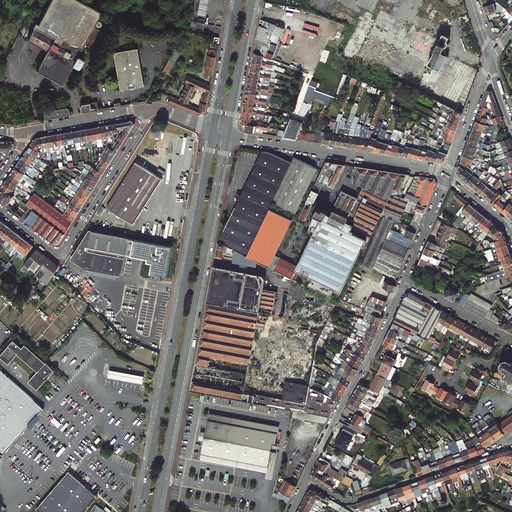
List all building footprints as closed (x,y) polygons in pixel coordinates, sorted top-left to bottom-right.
[(36,69),(62,83),(73,63),(78,66),(83,56),(78,53),(82,47),(85,48),(87,55),(92,58),(95,53),(93,50),(83,44),(84,42),(92,47),(104,25),(96,21),(101,10),(82,0),(49,0),(38,22),(36,20),(33,25),(34,26),(27,39),(46,49),(36,69)] [(497,1),(483,6),(486,13),(496,10),(497,12),(501,10),(511,20),(511,19),(511,15),(506,9),(497,1)] [(481,53),(464,4),(454,7),(457,18),(462,33),(461,33),(462,36),(463,37),(467,50),(474,53),(481,53)] [(268,29),(270,22),(260,19),(259,25),(268,29)] [(254,52),(272,59),(281,33),(279,32),(280,31),(278,31),(280,26),(279,26),(270,22),(268,29),(259,25),(254,52)] [(463,114),(479,72),(443,53),(446,46),(447,47),(449,43),(447,42),(450,37),(444,34),(441,40),(415,87),(414,89),(445,104),(463,114)] [(135,87),(137,86),(143,85),(142,82),(136,48),(112,52),(119,90),(120,89),(127,88),(130,87),(130,89),(133,88),(132,87),(135,86),(135,87)] [(254,52),(253,60),(274,64),(275,65),(276,63),(273,62),(274,60),(272,59),(254,52)] [(212,76),(215,57),(207,56),(204,74),(212,76)] [(174,62),(169,59),(162,71),(167,74),(174,62)] [(251,67),(272,71),(273,67),(277,68),(277,65),(275,65),(274,64),(253,60),(251,67)] [(251,67),(250,72),(271,76),(273,77),(274,74),(272,73),(272,71),(251,67)] [(249,79),(270,83),(271,79),(275,80),(276,78),(273,77),(271,76),(250,72),(249,79)] [(179,99),(171,96),(168,102),(198,115),(205,111),(210,86),(188,77),(185,83),(187,84),(179,99)] [(316,89),(332,95),(338,98),(346,79),(342,77),(337,88),(318,81),(318,83),(314,82),(311,82),(310,85),(316,87),(316,89)] [(249,79),(248,85),(271,90),(272,86),(270,85),(270,83),(249,79)] [(247,91),(268,95),(268,92),(271,92),(271,90),(248,85),(247,91)] [(329,104),(332,95),(316,89),(316,87),(310,85),(305,100),(311,102),(312,99),(315,100),(316,97),(327,101),(326,103),(329,104)] [(491,106),(489,107),(490,108),(490,109),(497,106),(491,90),(488,90),(482,105),(486,107),(488,102),(490,102),(491,106)] [(247,91),(246,97),(266,101),(269,102),(270,98),(267,98),(268,95),(247,91)] [(244,104),(259,106),(265,108),(266,104),(269,105),(269,102),(266,101),(246,97),(244,104)] [(79,107),(80,113),(105,108),(104,100),(81,104),(79,107)] [(244,104),(243,110),(264,114),(265,110),(258,109),(259,106),(244,104)] [(463,114),(445,104),(442,110),(443,110),(443,109),(445,110),(444,111),(461,119),(463,114)] [(484,117),(488,108),(486,107),(482,105),(478,115),(484,117)] [(501,115),(497,106),(490,109),(490,108),(488,108),(490,113),(493,111),(495,117),(501,115)] [(44,119),(71,114),(71,111),(69,112),(68,109),(66,107),(43,111),(44,119)] [(242,116),(256,119),(257,116),(270,118),(271,115),(267,114),(264,114),(243,110),(242,116)] [(461,119),(444,111),(443,114),(447,116),(446,118),(459,125),(461,119)] [(487,118),(484,117),(478,115),(476,120),(490,126),(490,124),(486,122),(488,118),(487,118)] [(497,123),(503,121),(501,115),(495,117),(492,118),(491,119),(490,119),(490,122),(493,121),(493,122),(490,124),(490,126),(497,123)] [(256,121),(256,119),(242,116),(241,122),(242,123),(247,124),(268,127),(270,128),(271,124),(262,123),(262,122),(256,121)] [(440,116),(438,121),(457,130),(459,125),(446,118),(441,116),(440,116)] [(286,131),(284,137),(297,139),(300,132),(303,123),(291,118),(290,119),(288,125),(286,131)] [(318,142),(331,144),(334,126),(334,125),(336,121),(336,120),(332,118),(330,124),(331,124),(330,133),(326,132),(324,136),(321,134),(318,142)] [(367,150),(373,151),(382,127),(384,122),(379,119),(374,133),(373,135),(367,150)] [(483,130),(482,132),(484,132),(487,133),(487,132),(493,134),(496,128),(498,127),(497,123),(490,126),(476,120),(474,127),(483,130)] [(124,127),(130,131),(134,124),(132,121),(117,123),(119,132),(119,133),(121,129),(122,131),(124,127)] [(336,121),(334,125),(334,126),(331,144),(336,145),(339,126),(341,123),(336,121)] [(436,126),(455,135),(457,130),(438,121),(436,126)] [(336,145),(342,146),(345,127),(346,124),(341,123),(339,126),(336,145)] [(357,149),(360,130),(361,125),(357,123),(355,129),(352,148),(357,149)] [(248,131),(263,134),(264,130),(267,130),(268,127),(247,124),(245,131),(248,131)] [(346,124),(345,127),(342,146),(347,147),(350,128),(351,125),(346,124)] [(113,133),(111,125),(105,126),(107,139),(111,138),(111,141),(113,138),(113,133)] [(105,126),(100,127),(102,142),(108,141),(107,139),(105,126)] [(435,132),(440,135),(445,137),(452,141),(455,135),(436,126),(433,132),(435,132)] [(100,127),(94,128),(97,143),(102,142),(100,127)] [(126,137),(130,131),(124,127),(122,131),(121,129),(119,133),(126,137)] [(379,152),(387,133),(388,129),(382,127),(373,151),(379,152)] [(472,132),(482,136),(484,132),(482,132),(483,130),(474,127),(472,132)] [(97,143),(94,128),(89,129),(91,144),(97,143)] [(347,147),(352,148),(355,129),(350,128),(347,147)] [(81,146),(87,145),(84,129),(78,130),(81,146)] [(81,146),(78,130),(73,131),(75,147),(76,150),(77,149),(77,147),(81,146)] [(357,149),(362,150),(365,135),(366,135),(367,133),(365,132),(365,131),(360,130),(357,149)] [(73,131),(67,132),(70,148),(75,147),(73,131)] [(362,150),(367,150),(373,135),(374,133),(365,131),(365,132),(367,133),(366,135),(365,135),(362,150)] [(404,134),(402,138),(396,155),(402,156),(409,137),(411,132),(409,131),(407,135),(404,134)] [(424,145),(419,159),(424,159),(430,144),(435,132),(433,132),(432,131),(428,143),(427,145),(424,144),(424,145)] [(70,148),(67,132),(62,133),(65,148),(66,148),(66,153),(67,155),(71,154),(70,148)] [(470,137),(479,141),(480,138),(483,139),(484,137),(482,136),(472,132),(470,137)] [(64,154),(66,153),(66,148),(65,148),(62,133),(56,134),(59,149),(60,149),(63,149),(64,154)] [(126,137),(119,133),(115,139),(122,144),(126,137)] [(392,135),(387,133),(379,152),(385,153),(392,135)] [(385,153),(391,154),(397,136),(399,137),(401,138),(402,138),(404,134),(401,133),(400,136),(393,133),(392,135),(385,153)] [(50,150),(54,149),(52,135),(46,136),(49,151),(49,152),(51,152),(50,150)] [(49,151),(46,136),(40,137),(42,146),(42,148),(43,153),(45,153),(46,152),(46,151),(49,151)] [(396,155),(402,138),(401,138),(399,137),(397,136),(391,154),(396,155)] [(412,138),(409,137),(402,156),(407,157),(414,139),(415,137),(413,136),(412,138)] [(42,146),(40,137),(38,138),(35,140),(28,150),(40,159),(45,153),(43,153),(40,152),(37,151),(40,146),(42,146)] [(445,160),(452,141),(445,137),(443,143),(445,144),(442,152),(440,151),(436,161),(441,162),(445,160)] [(468,143),(481,148),(482,144),(487,146),(488,145),(483,143),(479,141),(470,137),(468,143)] [(511,142),(510,137),(490,146),(491,148),(496,146),(501,144),(502,147),(511,143),(511,142)] [(122,144),(115,139),(111,146),(118,150),(122,144)] [(414,139),(407,157),(413,158),(419,143),(419,141),(414,139)] [(424,159),(430,160),(435,148),(438,140),(435,139),(432,145),(430,144),(424,159)] [(3,152),(0,157),(3,159),(13,145),(12,141),(5,141),(4,152),(3,152)] [(413,158),(419,159),(424,145),(419,143),(413,158)] [(490,152),(481,148),(468,143),(465,149),(475,153),(476,150),(484,153),(485,153),(488,154),(488,158),(488,159),(489,159),(491,157),(490,152)] [(511,143),(502,147),(497,149),(491,152),(492,154),(498,152),(504,150),(505,153),(511,149),(511,143)] [(118,150),(111,146),(108,144),(107,145),(103,146),(104,151),(114,157),(118,150)] [(436,161),(440,151),(440,150),(435,148),(430,160),(436,161)] [(479,155),(475,153),(465,149),(463,155),(482,162),(483,159),(478,157),(479,155)] [(511,149),(505,153),(499,155),(497,156),(497,157),(502,156),(503,160),(511,156),(511,149)] [(28,150),(24,155),(34,161),(35,160),(38,162),(38,161),(40,159),(28,150)] [(114,157),(104,151),(103,153),(101,156),(110,162),(114,157)] [(292,163),(270,153),(262,152),(218,242),(235,250),(246,256),(272,203),(295,215),(317,169),(294,158),(292,163)] [(34,161),(24,155),(22,158),(38,170),(39,171),(41,168),(38,166),(37,167),(36,166),(38,164),(39,165),(40,163),(38,162),(35,160),(34,161)] [(483,162),(482,162),(463,155),(461,160),(468,163),(470,164),(473,165),(475,166),(477,166),(478,163),(482,165),(483,162)] [(110,162),(101,156),(100,158),(97,162),(107,167),(110,162)] [(511,156),(503,160),(505,163),(500,164),(497,166),(497,168),(499,167),(501,166),(505,164),(511,161),(511,156)] [(38,170),(22,158),(19,163),(31,172),(35,174),(38,170)] [(460,177),(465,170),(464,169),(468,163),(461,160),(457,172),(457,175),(460,177)] [(162,178),(136,161),(106,207),(133,224),(162,178)] [(334,188),(345,164),(326,161),(326,162),(315,184),(322,188),(324,183),(334,188)] [(502,172),(503,172),(511,168),(511,161),(505,164),(507,168),(503,170),(501,171),(502,172)] [(107,167),(97,162),(95,165),(95,162),(91,165),(104,173),(107,167)] [(19,163),(16,167),(32,179),(35,174),(31,172),(19,163)] [(104,173),(91,165),(90,164),(87,168),(101,177),(104,173)] [(469,166),(465,170),(460,177),(464,180),(470,172),(472,169),(471,168),(473,165),(470,164),(469,165),(470,166),(469,167),(469,166)] [(293,220),(295,215),(272,203),(246,256),(257,261),(337,301),(338,302),(367,240),(369,240),(382,214),(390,197),(401,174),(355,166),(353,173),(355,174),(354,175),(354,182),(363,187),(358,198),(342,191),(331,214),(327,212),(328,211),(324,209),(323,211),(318,209),(306,233),(312,236),(298,265),(276,254),(292,220),(293,220)] [(32,179),(16,167),(13,171),(27,182),(29,180),(34,184),(36,181),(34,180),(32,179)] [(101,177),(87,168),(84,173),(98,181),(101,177)] [(471,173),(470,172),(464,180),(467,183),(477,171),(476,170),(475,171),(473,170),(471,173)] [(471,186),(478,178),(477,177),(479,174),(481,172),(478,170),(477,171),(467,183),(471,186)] [(471,186),(476,189),(485,179),(483,177),(485,175),(488,171),(485,170),(481,175),(478,178),(471,186)] [(13,171),(11,174),(24,184),(27,186),(29,183),(27,182),(13,171)] [(84,173),(81,177),(95,186),(98,181),(84,173)] [(485,179),(476,189),(480,193),(490,181),(488,180),(492,176),(489,173),(487,176),(485,179)] [(511,173),(510,175),(511,177),(507,179),(502,181),(502,183),(503,184),(511,180),(511,173)] [(11,174),(8,178),(20,187),(21,188),(24,184),(11,174)] [(406,181),(408,179),(409,179),(410,176),(409,175),(401,174),(390,197),(395,199),(396,198),(400,199),(401,197),(397,195),(399,191),(405,181),(406,181)] [(492,183),(490,181),(480,193),(485,197),(501,179),(499,175),(496,178),(492,183)] [(95,186),(81,177),(81,176),(78,180),(93,190),(95,186)] [(414,180),(408,193),(412,195),(419,179),(420,177),(418,176),(416,176),(415,176),(414,180)] [(405,199),(401,197),(400,199),(396,198),(395,199),(390,197),(382,214),(394,220),(399,222),(403,214),(407,206),(410,200),(427,207),(436,183),(435,179),(420,177),(419,179),(412,195),(408,193),(405,199)] [(5,183),(13,188),(17,191),(20,187),(8,178),(5,183)] [(494,205),(506,190),(505,189),(504,186),(499,192),(498,191),(497,192),(496,191),(502,183),(502,181),(501,179),(485,197),(494,205)] [(93,190),(78,180),(75,184),(90,194),(93,190)] [(511,180),(503,184),(504,186),(505,189),(507,188),(508,188),(507,185),(511,184),(511,183),(511,180)] [(12,190),(13,188),(5,183),(2,187),(4,188),(14,196),(16,193),(12,190)] [(499,192),(504,186),(503,184),(502,183),(496,191),(497,192),(498,191),(499,192)] [(90,194),(75,184),(74,186),(75,187),(74,189),(87,198),(90,194)] [(14,196),(4,188),(0,193),(0,200),(7,206),(14,196)] [(84,203),(87,198),(74,189),(73,189),(72,190),(73,191),(71,194),(84,203)] [(503,211),(507,206),(504,203),(505,202),(505,203),(507,200),(506,198),(510,193),(506,190),(494,205),(503,211)] [(319,194),(312,191),(299,217),(299,218),(305,221),(319,194)] [(56,208),(43,198),(34,193),(32,196),(29,200),(26,205),(35,211),(39,214),(45,218),(65,233),(73,220),(58,209),(56,208)] [(69,198),(82,207),(84,203),(71,194),(70,195),(71,196),(69,198)] [(454,198),(463,206),(466,208),(459,216),(451,226),(453,227),(457,228),(462,222),(464,219),(474,207),(458,194),(454,198)] [(66,196),(63,201),(79,211),(82,207),(69,198),(66,196)] [(57,202),(61,205),(76,216),(79,211),(63,201),(60,198),(57,202)] [(507,215),(511,208),(511,199),(507,206),(503,211),(507,215)] [(410,200),(407,206),(416,210),(416,212),(411,222),(420,225),(427,207),(410,200)] [(56,208),(58,209),(73,220),(76,216),(61,205),(59,207),(57,205),(56,208)] [(466,208),(463,206),(457,214),(459,216),(466,208)] [(466,226),(467,225),(478,211),(474,207),(464,219),(466,221),(464,224),(466,226)] [(39,214),(35,211),(27,222),(31,225),(39,214)] [(478,211),(467,225),(471,228),(482,214),(478,211)] [(45,218),(39,214),(31,225),(37,229),(45,218)] [(369,240),(359,262),(396,280),(409,249),(384,238),(394,220),(382,214),(369,240)] [(471,228),(475,231),(487,218),(482,214),(471,228)] [(65,233),(45,218),(37,229),(55,244),(59,243),(65,233)] [(482,228),(484,230),(491,221),(487,218),(475,231),(478,233),(482,228)] [(491,221),(484,230),(479,235),(482,237),(486,232),(488,233),(489,233),(496,225),(491,221)] [(411,222),(409,226),(418,230),(420,225),(411,222)] [(446,242),(453,227),(451,226),(443,222),(436,238),(446,242)] [(10,227),(6,224),(0,231),(0,239),(1,238),(10,227)] [(414,239),(418,230),(409,226),(406,224),(404,227),(402,226),(401,230),(402,230),(401,233),(404,234),(403,237),(408,239),(409,237),(414,239)] [(499,228),(496,225),(489,233),(492,236),(493,236),(499,228)] [(5,242),(14,231),(10,227),(1,238),(5,242)] [(478,233),(475,231),(473,234),(477,238),(479,235),(484,230),(482,228),(478,233)] [(499,228),(493,236),(497,239),(503,231),(499,228)] [(89,268),(117,273),(122,274),(129,237),(89,229),(72,255),(78,260),(86,261),(85,267),(86,268),(89,268)] [(8,247),(18,234),(14,231),(5,242),(3,243),(5,245),(8,247)] [(497,239),(497,240),(490,242),(491,246),(482,249),(485,251),(486,251),(492,249),(507,244),(503,231),(497,239)] [(11,251),(22,237),(18,234),(8,247),(7,248),(11,251)] [(26,240),(22,237),(11,251),(15,254),(19,249),(26,240)] [(478,246),(482,249),(489,240),(488,240),(487,239),(485,237),(484,239),(479,244),(478,246)] [(426,247),(443,254),(447,243),(436,239),(434,244),(428,241),(426,247)] [(26,240),(19,249),(25,255),(33,246),(26,240)] [(218,242),(215,256),(223,258),(223,256),(233,258),(235,250),(218,242)] [(495,259),(511,254),(507,244),(492,249),(486,251),(489,261),(495,259)] [(440,260),(443,254),(426,247),(423,253),(440,260)] [(48,258),(37,249),(24,266),(30,270),(32,268),(34,269),(40,262),(43,265),(48,258)] [(233,262),(241,264),(248,265),(256,267),(257,261),(246,256),(235,250),(233,258),(233,262)] [(438,265),(440,260),(423,253),(421,258),(438,265)] [(493,266),(511,260),(511,257),(511,254),(495,259),(489,261),(490,264),(491,267),(493,266)] [(85,269),(86,268),(85,267),(86,261),(78,260),(72,255),(70,259),(85,269)] [(16,260),(12,257),(5,267),(9,269),(16,260)] [(54,262),(48,258),(43,265),(37,272),(43,277),(54,262)] [(443,268),(438,265),(421,258),(418,264),(440,273),(443,268)] [(511,266),(511,260),(493,266),(491,267),(492,270),(495,269),(499,267),(501,271),(511,266)] [(59,266),(54,262),(43,277),(49,282),(59,266)] [(239,271),(247,272),(248,265),(241,264),(239,271)] [(284,316),(288,294),(274,291),(263,289),(265,279),(263,275),(247,272),(239,271),(214,266),(200,337),(195,364),(247,374),(259,312),(284,316)] [(486,283),(496,279),(499,278),(503,277),(509,275),(511,274),(511,266),(501,271),(484,276),(486,283)] [(116,278),(117,273),(89,268),(89,273),(116,278)] [(502,286),(499,278),(496,279),(486,283),(489,290),(502,286)] [(385,281),(383,286),(392,290),(394,291),(396,285),(385,281)] [(443,286),(439,292),(454,300),(459,291),(455,289),(455,288),(457,289),(458,287),(457,286),(457,284),(452,281),(448,289),(443,286)] [(504,294),(508,293),(511,291),(511,285),(502,289),(504,294)] [(393,322),(411,330),(428,339),(432,331),(434,328),(436,324),(443,312),(409,293),(405,294),(393,322)] [(467,299),(469,295),(465,293),(459,303),(463,306),(467,299)] [(469,295),(467,299),(489,311),(492,305),(471,293),(469,295)] [(383,310),(386,302),(372,296),(366,310),(367,311),(375,315),(378,308),(383,310)] [(467,299),(463,306),(485,318),(489,311),(467,299)] [(124,303),(123,311),(131,312),(132,304),(124,303)] [(375,315),(367,311),(364,318),(380,326),(383,318),(380,317),(383,310),(378,308),(375,315)] [(511,314),(510,316),(507,312),(506,313),(503,310),(502,311),(506,317),(508,319),(509,320),(511,323),(511,314)] [(442,327),(449,315),(443,312),(436,324),(442,327)] [(442,334),(444,335),(449,327),(449,326),(451,322),(452,322),(455,318),(449,315),(442,327),(445,329),(442,334)] [(358,323),(377,332),(380,326),(364,318),(360,317),(357,323),(358,323)] [(449,326),(449,327),(459,333),(464,323),(455,318),(452,322),(449,326)] [(511,323),(509,320),(501,327),(511,333),(511,323)] [(391,328),(404,334),(408,336),(411,330),(393,322),(391,328)] [(377,332),(358,323),(355,329),(375,338),(377,332)] [(464,323),(459,333),(469,338),(474,329),(464,323)] [(375,338),(355,329),(354,328),(352,333),(360,338),(373,344),(375,338)] [(388,333),(404,342),(405,342),(406,340),(405,339),(406,337),(403,335),(404,334),(391,328),(388,333)] [(474,329),(469,338),(479,344),(485,335),(475,329),(474,329)] [(438,334),(432,331),(428,339),(433,342),(435,340),(438,334)] [(403,344),(404,342),(388,333),(385,338),(399,345),(400,343),(403,344)] [(492,345),(495,341),(485,335),(479,344),(489,350),(492,345)] [(358,343),(360,344),(370,349),(373,344),(360,338),(358,343)] [(399,345),(385,338),(383,344),(390,347),(395,350),(397,347),(399,349),(401,346),(399,345)] [(14,341),(1,356),(10,365),(19,354),(38,372),(29,382),(38,390),(55,371),(47,363),(46,363),(26,346),(23,349),(14,341)] [(439,344),(433,342),(427,353),(432,355),(435,351),(439,344)] [(370,349),(360,344),(357,348),(368,354),(370,350),(370,349)] [(452,346),(446,356),(454,361),(458,354),(456,352),(458,349),(452,346)] [(383,359),(383,361),(393,366),(400,352),(395,350),(390,347),(388,350),(387,349),(384,353),(386,354),(385,356),(384,355),(382,359),(383,359)] [(357,348),(355,353),(365,359),(368,354),(357,348)] [(494,374),(508,382),(506,384),(511,387),(511,386),(511,352),(508,350),(504,356),(505,356),(494,374)] [(365,359),(355,353),(353,352),(351,351),(349,355),(362,363),(365,359)] [(362,363),(349,355),(348,356),(342,353),(339,358),(345,362),(358,370),(362,363)] [(454,361),(446,356),(440,367),(446,371),(448,367),(450,369),(454,361)] [(377,374),(387,379),(390,381),(396,368),(393,366),(383,361),(377,374)] [(345,362),(342,369),(355,376),(358,370),(345,362)] [(13,369),(20,376),(26,370),(18,363),(13,369)] [(338,400),(324,394),(309,387),(307,403),(244,392),(247,374),(195,364),(190,391),(294,410),(293,416),(326,423),(338,400)] [(355,376),(342,369),(338,367),(335,371),(341,374),(340,375),(352,381),(355,376)] [(484,371),(478,367),(476,370),(474,369),(469,377),(473,379),(478,381),(484,371)] [(144,374),(108,368),(107,375),(142,382),(144,374)] [(0,451),(3,455),(10,447),(9,445),(15,439),(18,439),(22,433),(30,424),(30,422),(36,417),(37,417),(44,408),(0,369),(0,451)] [(58,374),(55,371),(47,380),(50,383),(51,381),(53,383),(58,377),(56,375),(58,374)] [(332,378),(340,381),(349,386),(352,381),(340,375),(341,374),(335,371),(332,378)] [(377,374),(369,387),(370,388),(375,391),(380,393),(387,379),(377,374)] [(332,379),(330,384),(346,391),(349,386),(340,381),(339,382),(332,379)] [(426,379),(421,387),(432,393),(436,387),(433,385),(434,383),(426,379)] [(469,381),(465,388),(473,393),(480,382),(478,381),(473,379),(471,382),(469,381)] [(369,387),(363,384),(360,383),(357,387),(367,393),(374,396),(377,398),(379,395),(374,393),(369,390),(370,388),(369,387)] [(346,391),(330,384),(327,389),(343,395),(346,391)] [(354,392),(364,397),(367,393),(357,387),(354,392)] [(443,400),(448,391),(440,387),(439,389),(436,387),(432,393),(443,400)] [(343,395),(327,389),(324,394),(338,400),(340,401),(343,395)] [(454,406),(457,400),(454,398),(455,395),(448,391),(443,400),(454,406)] [(354,392),(352,396),(365,404),(368,399),(364,397),(354,392)] [(352,396),(349,401),(367,411),(368,412),(370,408),(364,406),(365,404),(352,396)] [(457,400),(454,406),(465,412),(469,404),(465,401),(462,399),(461,401),(457,400)] [(349,401),(346,407),(356,412),(364,416),(367,411),(349,401)] [(364,416),(356,412),(351,422),(364,428),(365,426),(363,424),(365,420),(363,419),(364,416)] [(279,427),(209,414),(206,433),(201,432),(200,439),(205,441),(201,458),(268,471),(271,451),(277,452),(279,442),(276,442),(279,427)] [(511,428),(511,424),(507,418),(498,424),(497,423),(478,436),(482,444),(484,448),(511,428)] [(351,422),(349,426),(361,433),(364,428),(351,422)] [(476,446),(479,453),(486,451),(484,448),(482,444),(478,436),(476,434),(470,439),(476,446)] [(464,442),(468,449),(471,456),(479,453),(476,446),(470,439),(464,441),(464,442)] [(460,452),(463,459),(471,456),(468,449),(464,442),(464,441),(456,444),(457,445),(458,447),(458,449),(459,449),(460,452)] [(445,450),(442,451),(445,458),(448,465),(455,462),(452,455),(451,452),(449,448),(447,445),(445,442),(442,444),(445,450)] [(440,467),(434,452),(429,444),(426,445),(428,451),(429,454),(426,455),(428,459),(429,463),(432,470),(440,467)] [(449,448),(451,452),(458,449),(458,447),(457,445),(456,444),(449,448)] [(30,454),(32,452),(25,445),(23,447),(30,454)] [(441,449),(434,452),(440,467),(448,465),(445,458),(442,451),(441,449)] [(497,461),(503,459),(510,450),(495,454),(497,461)] [(505,471),(506,471),(508,468),(505,466),(508,460),(511,460),(511,450),(510,450),(503,459),(500,464),(499,466),(497,467),(498,468),(505,471)] [(380,465),(359,451),(353,461),(374,475),(380,465)] [(460,452),(452,455),(455,462),(458,461),(463,459),(460,452)] [(495,454),(487,457),(491,467),(496,466),(497,463),(497,461),(495,454)] [(419,460),(420,461),(426,459),(427,463),(429,463),(428,459),(426,455),(423,456),(418,458),(419,459),(419,460)] [(342,481),(348,471),(342,468),(339,472),(328,466),(330,462),(320,456),(315,466),(324,471),(326,472),(341,481),(342,481)] [(487,457),(480,459),(483,470),(487,468),(487,470),(489,469),(491,477),(493,476),(491,467),(487,457)] [(390,464),(393,473),(411,468),(408,459),(390,464)] [(414,468),(416,475),(424,472),(421,465),(420,461),(419,460),(419,459),(417,460),(411,462),(414,468)] [(420,461),(421,465),(424,472),(432,470),(429,463),(427,463),(426,459),(420,461)] [(486,479),(484,476),(485,475),(483,470),(480,459),(472,462),(476,473),(479,481),(486,479)] [(479,481),(476,473),(472,462),(465,465),(469,476),(472,475),(475,483),(479,481)] [(469,476),(465,465),(457,468),(461,479),(469,477),(469,476)] [(319,480),(323,472),(324,471),(315,466),(312,474),(312,476),(319,480)] [(449,470),(451,477),(452,480),(453,482),(459,481),(461,489),(464,488),(461,479),(457,468),(449,470)] [(505,473),(505,471),(498,468),(495,473),(503,477),(505,473)] [(449,470),(442,473),(444,480),(451,477),(449,470)] [(83,511),(97,496),(70,471),(37,509),(40,511),(83,511)] [(325,473),(320,481),(332,489),(336,481),(340,483),(341,481),(326,472),(326,473),(325,473)] [(442,473),(434,476),(436,482),(444,480),(442,473)] [(511,476),(505,473),(503,477),(511,481),(511,476)] [(434,476),(426,478),(430,489),(438,487),(436,482),(434,476)] [(428,494),(431,493),(430,489),(426,478),(419,481),(421,488),(425,487),(428,494)] [(277,482),(294,491),(297,486),(287,481),(286,483),(278,480),(277,482)] [(411,484),(415,496),(423,494),(421,488),(419,481),(411,484)] [(291,497),(294,491),(277,482),(275,488),(291,497)] [(407,499),(415,496),(411,484),(403,487),(407,499)] [(407,499),(403,487),(395,489),(400,501),(407,499)] [(309,489),(306,494),(316,499),(318,497),(329,503),(328,505),(338,510),(340,511),(343,506),(313,488),(309,489)] [(400,501),(395,489),(388,492),(390,499),(392,504),(400,501)] [(384,506),(392,504),(390,499),(388,492),(380,495),(383,502),(384,506)] [(306,494),(304,498),(314,503),(316,504),(317,505),(318,502),(315,501),(316,499),(306,494)] [(374,509),(377,511),(381,511),(378,509),(376,504),(383,502),(380,495),(369,499),(372,509),(374,509)] [(304,498),(302,503),(311,508),(314,503),(304,498)] [(376,511),(377,511),(374,509),(372,509),(369,499),(350,505),(360,511),(376,511)] [(302,503),(299,508),(306,511),(313,511),(314,510),(311,508),(302,503)]
